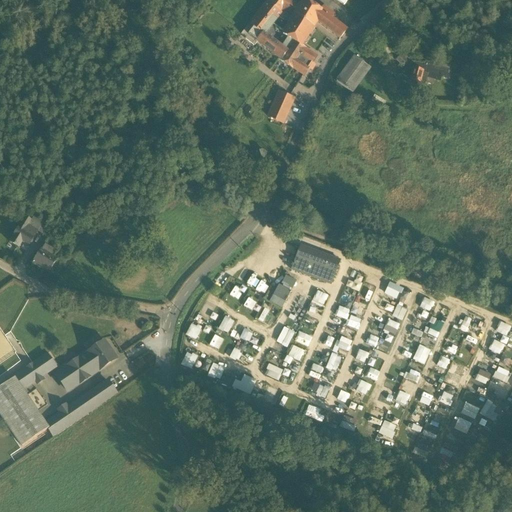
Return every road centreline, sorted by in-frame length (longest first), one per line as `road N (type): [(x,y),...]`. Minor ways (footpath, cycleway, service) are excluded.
road 1 (tertiary): [(173,313),(258,217),(328,64),(388,0)]
road 2 (tertiary): [(176,511),(185,457),(166,372),(173,313)]
road 3 (unclassified): [(0,266),(50,292),(173,313)]
